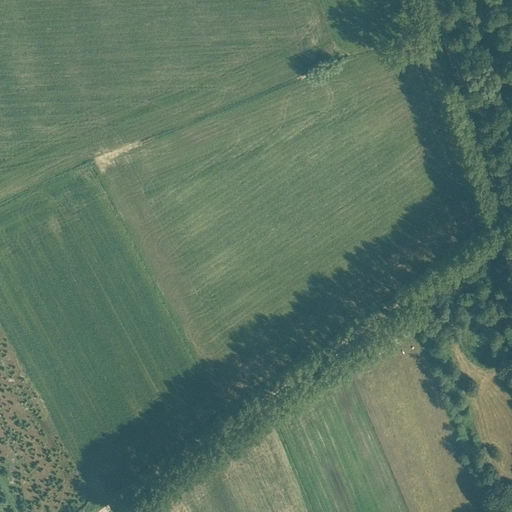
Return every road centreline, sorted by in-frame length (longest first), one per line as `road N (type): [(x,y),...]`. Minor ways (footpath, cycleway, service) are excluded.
road 1 (track): [(508,224),(112,511)]
road 2 (track): [(435,0),(508,224)]
